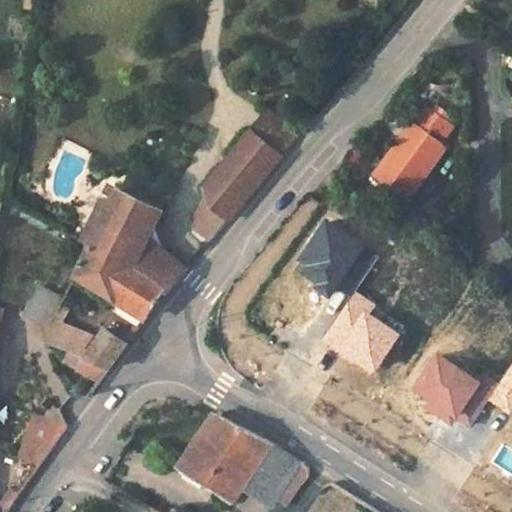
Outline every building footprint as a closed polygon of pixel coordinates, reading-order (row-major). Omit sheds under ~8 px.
[(403,137),(374,175),(408,199),(448,144),(443,141),(455,125),(427,105),(415,121),(420,124),(408,141),(403,137)] [(270,109),(253,128),(264,137),(285,155),(301,135),(270,109)] [(415,121),(403,137),(408,141),(420,124),(415,121)] [(253,128),(205,188),(210,202),(264,137),(253,128)] [(264,137),(210,202),(231,220),(285,155),(264,137)] [(115,202),(91,247),(133,274),(152,238),(165,211),(121,189),(115,202)] [(103,196),(80,241),(91,247),(115,202),(103,196)] [(183,221),(210,243),(227,221),(200,200),(183,221)] [(152,238),(133,274),(147,282),(170,253),(152,238)] [(91,247),(76,277),(119,303),(122,299),(149,315),(165,293),(147,282),(133,274),(91,247)] [(170,253),(147,282),(165,293),(169,296),(190,270),(170,253)] [(40,288),(25,315),(50,328),(55,318),(64,300),(40,288)] [(400,334),(370,314),(376,304),(356,290),(322,339),(372,374),(400,334)] [(47,334),(45,338),(112,368),(128,344),(93,322),(87,332),(55,318),(50,328),(47,334)] [(493,390),(436,352),(410,390),(426,401),(421,408),(451,427),(456,420),(468,428),(493,390)] [(70,355),(66,362),(78,369),(83,361),(70,355)] [(83,361),(78,369),(101,383),(109,373),(83,361)] [(511,362),(487,401),(510,416),(511,413),(511,362)] [(217,412),(182,465),(238,501),(245,489),(272,506),(278,499),(288,505),(313,468),(285,451),(275,444),(217,412)] [(38,413),(23,453),(44,461),(69,427),(38,413)] [(25,473),(0,509),(4,511),(7,511),(33,478),(25,473)]
